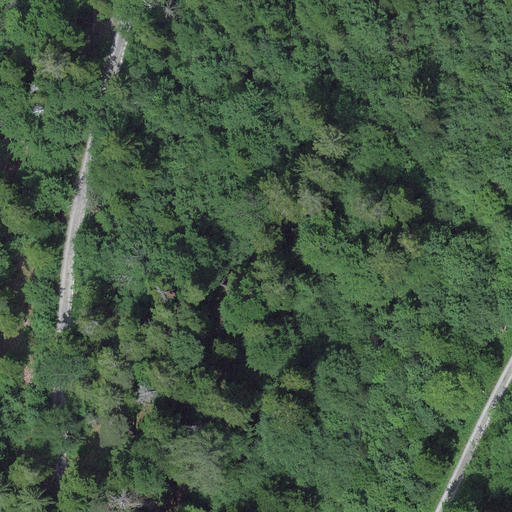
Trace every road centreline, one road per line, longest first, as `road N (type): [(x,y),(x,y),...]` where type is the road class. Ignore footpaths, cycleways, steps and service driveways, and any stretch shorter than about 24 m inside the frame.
road 1 (track): [(136,0),(110,77),(68,267),(58,402),(67,511)]
road 2 (track): [(443,511),(511,370)]
